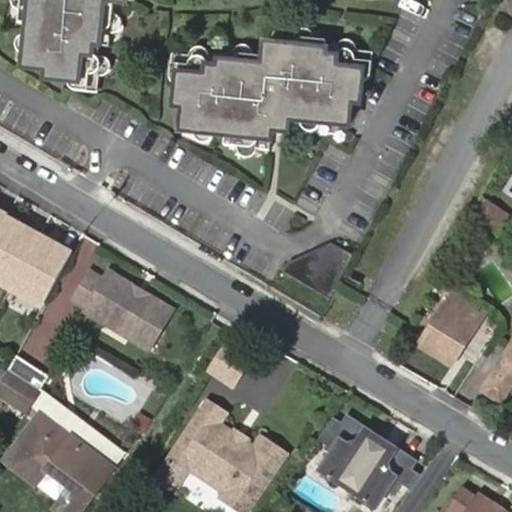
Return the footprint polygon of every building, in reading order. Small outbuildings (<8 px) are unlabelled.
[(115,14),(116,3),(108,2),(108,0),(23,0),(22,11),(21,23),(30,24),(29,36),(27,56),(26,68),(49,71),(48,80),(70,82),(101,86),(102,77),(104,57),(101,57),(102,47),(112,48),(113,34),(115,14)] [(264,67),(265,59),(253,57),(234,55),(220,54),(220,64),(209,63),(209,59),(190,57),(181,56),(177,86),(178,86),(176,108),(184,109),(182,133),(195,134),(214,136),(226,137),(224,147),(237,149),(257,151),(270,152),(272,133),(275,112),(290,114),(289,122),(301,124),(321,125),(348,129),(351,105),(359,106),(361,84),(365,54),(336,50),(335,54),(325,52),(326,43),(313,41),(294,39),(281,38),(280,48),(277,69),(264,67)] [(266,46),(265,59),(264,67),(277,69),(280,48),(266,46)] [(373,55),(365,54),(361,84),(371,77),(373,55)] [(177,86),(181,56),(172,55),(170,76),(171,77),(171,78),(172,78),(172,79),(173,79),(173,80),(174,81),(174,82),(175,83),(176,84),(177,85),(177,86)] [(100,94),(101,86),(70,82),(70,84),(70,85),(71,86),(71,88),(72,89),(73,90),(74,90),(75,92),(76,92),(78,92),(100,94)] [(288,134),(289,122),(290,114),(275,112),(272,133),(288,134)] [(482,198),(474,213),(500,229),(509,215),(482,198)] [(0,243),(11,249),(27,220),(0,205),(0,243)] [(338,284),(353,256),(331,244),(287,266),(282,275),(329,300),(338,284)] [(173,310),(148,294),(144,301),(131,293),(135,287),(110,272),(104,281),(91,272),(74,300),(88,308),(86,312),(106,324),(109,318),(132,333),(130,338),(149,350),(173,310)] [(144,301),(148,294),(135,287),(131,293),(144,301)] [(47,363),(58,344),(62,346),(85,307),(58,291),(24,349),(47,363)] [(486,314),(454,294),(421,345),(453,366),(486,314)] [(106,324),(130,338),(132,333),(109,318),(106,324)] [(511,384),(511,347),(482,391),(499,403),(511,384)] [(50,377),(17,356),(13,363),(9,370),(20,377),(41,390),(42,390),(50,377)] [(20,377),(9,370),(0,386),(0,397),(11,403),(14,398),(31,408),(41,390),(20,377)] [(41,390),(31,408),(41,415),(112,467),(123,451),(42,390),(41,390)] [(14,398),(11,403),(28,413),(31,408),(14,398)] [(255,448),(246,442),(243,447),(232,440),(235,435),(219,424),(226,414),(209,403),(170,462),(186,473),(190,467),(228,492),(223,498),(243,511),(247,511),(286,454),(262,438),(255,448)] [(343,423),(334,417),(324,433),(332,438),(327,446),(324,449),(333,455),(323,470),(328,474),(327,476),(329,480),(334,481),(335,478),(364,498),(363,500),(365,503),(370,504),(371,502),(377,506),(387,490),(396,496),(404,484),(411,489),(422,475),(414,470),(420,461),(396,446),(393,452),(382,453),(374,454),(370,444),(368,435),(372,429),(349,414),(343,423)] [(16,448),(48,472),(72,489),(56,510),(58,511),(84,511),(115,470),(41,415),(16,448)] [(332,438),(324,433),(319,440),(327,446),(332,438)] [(243,447),(246,442),(235,435),(232,440),(243,447)] [(393,452),(368,435),(370,444),(374,454),(382,453),(393,452)] [(37,486),(48,472),(16,448),(5,463),(37,486)] [(175,490),(186,473),(170,462),(158,479),(175,490)] [(511,511),(507,509),(505,511),(501,511),(494,507),(497,503),(481,492),(478,496),(465,487),(447,511),(511,511)] [(501,511),(505,511),(507,509),(497,503),(494,507),(501,511)]
